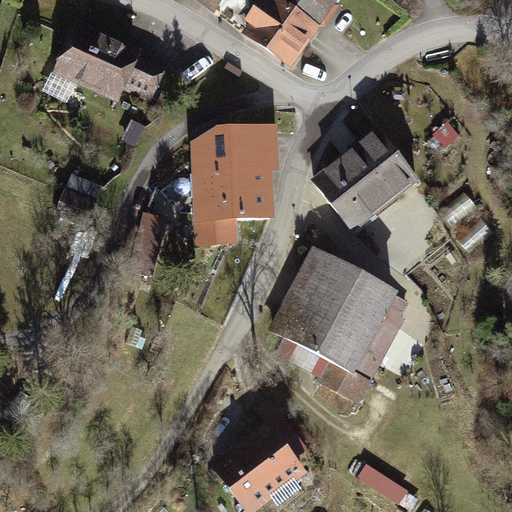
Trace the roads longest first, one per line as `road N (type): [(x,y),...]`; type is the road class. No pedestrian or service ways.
road 1 (residential): [(327,104),(277,245),(222,358)]
road 2 (residential): [(327,104),(138,0)]
road 3 (residential): [(511,33),(437,33),(388,54),(327,104)]
